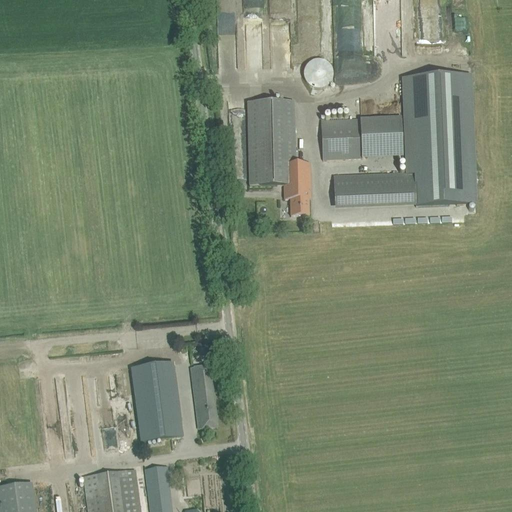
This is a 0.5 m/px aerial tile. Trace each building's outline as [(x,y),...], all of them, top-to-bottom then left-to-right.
[(303,74),(303,77),(304,81),(306,84),(308,87),(310,88),(312,89),(315,90),(319,90),(322,89),(326,88),(330,84),(332,80),(333,76),(332,72),(331,68),(328,64),(325,62),(321,61),(316,61),(312,61),(309,63),(306,66),(304,70),(303,74)] [(403,119),(321,122),(322,161),(405,158),(405,175),(333,177),(334,212),(415,209),(415,208),(477,206),(471,76),(401,79),(403,119)] [(294,102),(257,103),(247,104),(249,188),(284,187),(284,201),(290,201),(291,218),(309,217),(308,200),(310,200),(310,164),(296,165),(294,102)] [(132,370),(133,380),(142,444),(183,438),(173,365),(132,370)] [(194,369),(195,379),(198,403),(194,403),(197,431),(217,429),(210,367),(194,369)] [(101,377),(97,388),(104,397),(116,395),(120,384),(113,375),(101,377)] [(171,511),(165,469),(144,471),(149,511),(171,511)] [(140,511),(135,471),(82,478),(86,511),(140,511)] [(36,511),(33,485),(0,489),(0,511),(36,511)]
